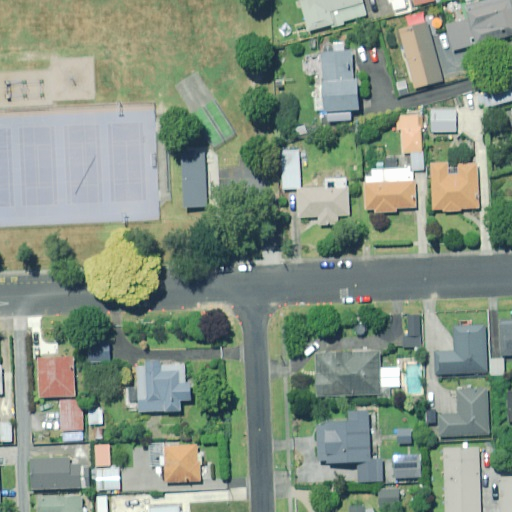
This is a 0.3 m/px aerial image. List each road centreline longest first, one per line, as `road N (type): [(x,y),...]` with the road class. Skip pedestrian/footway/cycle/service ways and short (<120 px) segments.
road 1 (residential): [(511,276),(253,289)]
road 2 (residential): [(253,289),(21,297)]
road 3 (residential): [(253,289),(263,511)]
road 4 (residential): [(21,297),(27,511)]
